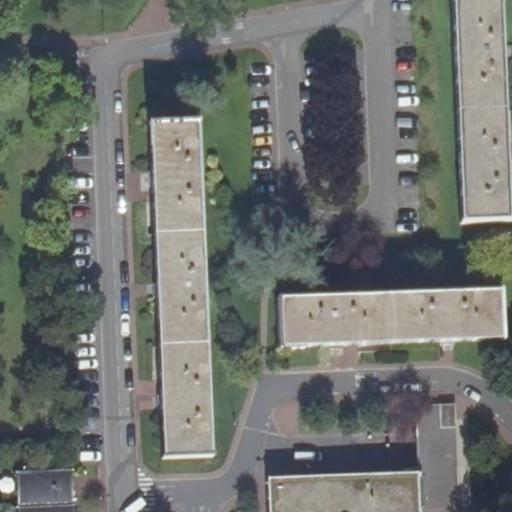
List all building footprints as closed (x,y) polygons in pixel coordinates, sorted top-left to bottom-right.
[(450,0),(460,225),(508,223),(506,153),(502,50),(499,0),(450,0)] [(160,403),(162,460),(210,458),(195,123),(148,125),(150,178),(155,287),(160,403)] [(276,304),(277,348),(340,346),(445,342),(502,340),(500,293),(276,304)] [(24,506),(67,505),(66,485),(66,479),(66,470),(20,472),(20,494),(24,493),(24,506)] [(416,511),(415,474),(269,480),(270,511),(416,511)]
